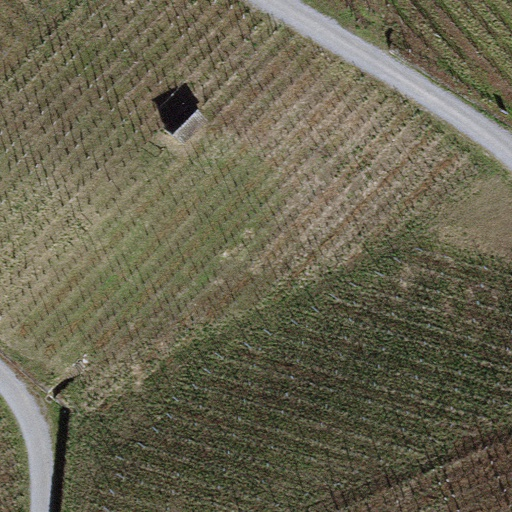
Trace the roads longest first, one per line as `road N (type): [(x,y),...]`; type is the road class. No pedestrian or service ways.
road 1 (track): [(511,165),(261,0)]
road 2 (track): [(41,511),(27,430),(0,386)]
